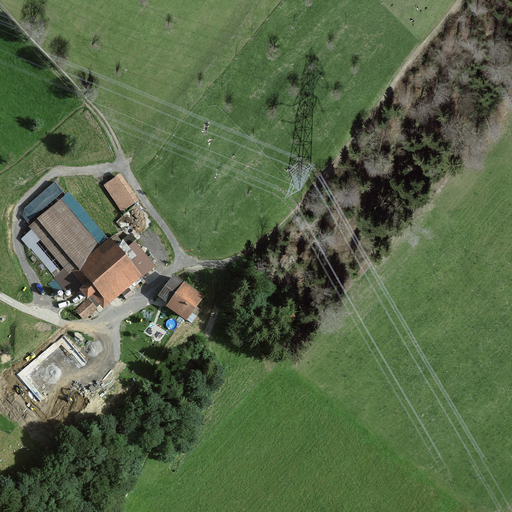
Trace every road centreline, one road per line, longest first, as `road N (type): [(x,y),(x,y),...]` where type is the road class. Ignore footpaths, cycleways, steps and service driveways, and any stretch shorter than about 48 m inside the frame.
road 1 (track): [(223,264),(223,320),(211,355),(123,492),(119,511)]
road 2 (track): [(183,260),(103,327),(59,323),(0,295)]
road 3 (track): [(86,100),(183,260)]
road 4 (track): [(0,9),(86,100)]
